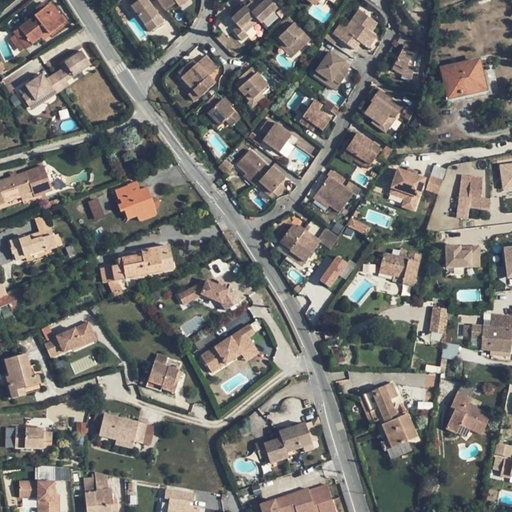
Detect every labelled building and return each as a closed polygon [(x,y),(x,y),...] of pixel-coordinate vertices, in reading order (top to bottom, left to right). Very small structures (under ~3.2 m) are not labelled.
[(130,0),(125,0),(121,3),(126,9),(130,6),(134,4),(130,0)] [(164,23),(150,4),(156,0),(130,0),(134,4),(130,6),(150,33),(164,23)] [(157,0),(165,11),(176,3),(180,0),(157,0)] [(253,1),(246,7),(245,6),(231,19),(238,27),(233,32),(241,41),(247,36),(245,33),(258,21),(261,23),(278,8),(270,0),(265,0),(258,7),(253,1)] [(49,35),(65,22),(50,4),(46,7),(42,3),(35,9),(39,13),(13,33),(26,49),(41,38),(47,33),(49,35)] [(368,49),(377,37),(370,32),(377,23),(359,10),(347,28),(339,39),(354,50),(359,43),(368,49)] [(299,29),(305,24),(293,11),(280,23),(287,30),(278,39),(282,44),(283,43),(294,54),(309,40),(299,29)] [(339,39),(347,28),(340,23),(333,34),(339,39)] [(333,34),(328,31),(323,37),(335,45),(339,39),(333,34)] [(413,67),(416,55),(426,57),(429,48),(408,38),(392,69),(403,74),(405,69),(408,64),(413,67)] [(282,44),(280,46),(291,57),(294,54),(283,43),(282,44)] [(66,81),(91,65),(81,51),(64,63),(66,66),(61,69),(46,79),(42,74),(25,86),(28,91),(21,96),(28,107),(52,91),(55,95),(69,86),(66,81)] [(349,71),(347,69),(342,66),(345,62),(330,52),(313,75),(328,86),(332,81),(339,86),(349,71)] [(195,102),(215,84),(208,76),(217,68),(205,56),(196,64),(181,77),(193,90),(188,94),(195,102)] [(178,74),(181,77),(196,64),(193,60),(178,74)] [(482,77),(481,71),(478,61),(442,69),(448,98),(485,90),(482,77)] [(261,92),(262,95),(270,88),(251,67),(238,79),(239,80),(234,85),(245,96),(248,93),(253,99),(261,92)] [(412,73),(405,69),(403,74),(402,76),(411,80),(412,73)] [(277,84),(283,90),(289,84),(283,79),(277,84)] [(332,81),(328,86),(335,91),(339,86),(332,81)] [(364,113),(373,120),(382,126),(391,115),(395,119),(402,108),(374,87),(367,98),(372,102),(364,113)] [(248,93),(245,96),(249,102),(247,104),(252,109),(265,97),(262,95),(261,92),(253,99),(248,93)] [(206,104),(210,99),(206,95),(201,99),(206,104)] [(234,112),(229,107),(222,100),(221,101),(215,95),(210,99),(206,104),(202,107),(213,119),(219,125),(225,120),(231,126),(234,124),(239,119),(240,118),(234,112)] [(225,97),(222,100),(229,107),(232,105),(225,97)] [(323,107),(336,116),(341,110),(323,98),(321,102),(325,104),(323,107)] [(316,126),(322,131),(331,119),(319,111),(322,106),(314,100),(299,122),(312,131),(316,126)] [(395,119),(391,115),(382,126),(373,120),(371,123),(384,133),(395,119)] [(215,130),(219,125),(213,119),(209,123),(215,130)] [(271,128),(275,123),(269,119),(265,124),(271,128)] [(237,126),(235,128),(243,136),(250,129),(242,121),(237,126)] [(256,136),(262,140),(279,152),(285,145),(292,135),(275,123),(271,128),(265,124),(256,136)] [(262,140),(256,136),(251,133),(248,136),(259,145),(262,140)] [(371,165),(381,149),(356,133),(343,154),(353,160),(355,156),(371,165)] [(295,138),(292,135),(285,145),(288,147),(295,138)] [(387,144),(382,153),(390,158),(395,149),(387,144)] [(255,186),(259,182),(271,168),(250,150),(236,165),(246,173),(244,176),(255,186)] [(390,158),(382,153),(378,157),(387,163),(390,158)] [(355,156),(353,160),(368,169),(371,165),(355,156)] [(226,160),(218,168),(226,175),(233,167),(226,160)] [(511,162),(499,163),(502,190),(511,188),(511,162)] [(259,182),(263,186),(271,194),(270,196),(273,199),(276,196),(278,196),(286,189),(280,184),(286,178),(272,166),(271,168),(259,182)] [(327,175),(329,177),(315,197),(324,203),(339,214),(354,193),(342,185),(346,178),(332,168),(327,175)] [(415,211),(426,178),(398,169),(392,188),(393,188),(391,194),(406,199),(403,207),(415,211)] [(42,197),(36,179),(28,181),(25,172),(17,175),(10,178),(0,181),(0,204),(21,197),(29,194),(30,198),(32,201),(42,198),(42,197)] [(461,175),(461,181),(482,183),(483,177),(461,175)] [(427,190),(439,194),(444,180),(431,176),(427,190)] [(482,183),(461,181),(458,217),(466,218),(467,206),(490,209),(491,200),(481,199),(482,183)] [(137,183),(129,186),(132,194),(140,191),(137,183)] [(129,186),(115,191),(118,199),(119,198),(124,211),(127,220),(137,216),(139,221),(140,222),(154,217),(156,215),(154,210),(157,209),(158,208),(159,204),(159,202),(158,200),(154,198),(151,198),(148,188),(140,191),(132,194),(129,186)] [(263,186),(260,190),(269,197),(270,196),(271,194),(263,186)] [(59,200),(55,188),(41,193),(42,197),(42,198),(45,205),(59,200)] [(315,197),(313,199),(322,205),(324,203),(315,197)] [(119,198),(118,199),(115,200),(121,213),(124,211),(119,198)] [(88,202),(95,221),(105,218),(97,199),(88,202)] [(503,201),(491,200),(490,209),(502,210),(503,201)] [(511,201),(503,201),(502,210),(511,210),(511,201)] [(39,232),(51,229),(47,216),(35,220),(39,232)] [(347,225),(368,235),(371,228),(351,218),(347,225)] [(304,233),(297,228),(293,225),(290,229),(285,226),(276,238),(281,241),(280,243),(291,251),(287,256),(303,267),(317,246),(302,235),(304,233)] [(317,246),(319,243),(320,241),(317,239),(308,232),(304,230),(299,226),(297,228),(304,233),(302,235),(317,246)] [(320,241),(319,243),(330,250),(339,237),(325,228),(317,239),(320,241)] [(12,254),(13,254),(15,262),(26,258),(25,257),(45,250),(46,251),(57,247),(53,236),(53,235),(51,229),(39,232),(29,236),(19,240),(19,239),(9,242),(12,248),(10,249),(12,254)] [(268,251),(273,248),(269,241),(264,245),(268,251)] [(456,247),(456,246),(447,246),(447,267),(480,267),(480,247),(461,247),(461,251),(456,251),(456,247)] [(161,265),(158,248),(142,251),(142,254),(122,258),(123,265),(112,267),(115,281),(116,280),(151,274),(149,267),(161,265)] [(400,250),(398,257),(407,259),(409,252),(400,250)] [(393,276),(392,280),(392,282),(413,287),(421,254),(409,252),(407,259),(398,257),(384,253),(379,273),(393,276)] [(319,281),(328,288),(345,265),(337,258),(319,281)] [(108,282),(115,281),(112,267),(100,269),(103,283),(108,282)] [(122,294),(116,280),(115,281),(108,282),(114,297),(122,294)] [(211,282),(178,299),(184,309),(204,298),(211,282)] [(230,291),(211,282),(204,298),(223,306),(230,291)] [(0,307),(26,296),(22,288),(7,294),(0,297),(0,307)] [(445,334),(448,311),(449,309),(433,307),(429,332),(445,334)] [(490,327),(511,328),(511,315),(491,314),(490,327)] [(74,330),(81,349),(97,343),(89,324),(74,330)] [(482,339),(482,350),(511,352),(511,336),(511,328),(490,327),(483,326),(464,325),(463,336),(471,336),(471,338),(482,339)] [(230,341),(242,359),(247,365),(260,356),(249,340),(254,336),(249,328),(230,341)] [(56,343),(62,356),(81,349),(74,330),(54,339),(56,343)] [(202,357),(213,376),(242,359),(230,341),(202,357)] [(440,374),(442,359),(444,343),(429,342),(427,355),(425,370),(425,372),(426,373),(438,374),(440,374)] [(56,343),(45,347),(51,361),(62,356),(56,343)] [(444,343),(442,359),(446,359),(457,361),(460,345),(444,343)] [(409,368),(425,370),(427,355),(412,353),(409,368)] [(26,354),(4,360),(9,376),(6,377),(12,399),(25,395),(23,388),(40,383),(38,375),(32,377),(26,354)] [(175,381),(178,371),(154,363),(148,382),(161,386),(161,389),(174,393),(178,382),(175,381)] [(426,373),(425,372),(403,372),(402,385),(425,388),(426,376),(426,373)] [(373,388),(374,390),(392,383),(391,380),(373,388)] [(457,392),(469,397),(474,386),(462,381),(457,392)] [(42,390),(40,383),(23,388),(25,395),(42,390)] [(382,426),(388,440),(391,448),(416,437),(407,415),(397,419),(389,399),(397,396),(392,383),(374,390),(363,395),(374,421),(382,418),(385,424),(382,426)] [(142,399),(146,387),(135,384),(131,395),(142,399)] [(427,388),(426,396),(434,397),(435,389),(427,388)] [(460,425),(470,430),(481,435),(490,415),(466,404),(469,397),(457,392),(450,407),(456,409),(446,429),(457,434),(457,432),(460,425)] [(374,421),(363,395),(359,397),(370,423),(374,421)] [(147,422),(138,419),(137,422),(104,414),(98,413),(96,425),(101,426),(99,436),(116,440),(133,444),(134,442),(142,444),(147,424),(147,422)] [(76,423),(76,436),(86,436),(85,423),(76,423)] [(147,424),(142,444),(151,446),(155,426),(147,424)] [(262,442),(254,444),(258,460),(266,458),(268,465),(286,459),(284,453),(310,445),(304,424),(276,432),(278,440),(263,444),(262,442)] [(460,425),(457,432),(467,437),(470,430),(460,425)] [(15,428),(15,436),(25,437),(25,428),(15,428)] [(42,452),(51,452),(52,432),(44,432),(44,429),(25,428),(25,437),(15,436),(15,448),(42,449),(42,452)] [(132,449),(133,444),(116,440),(115,445),(132,449)] [(384,450),(391,448),(388,440),(381,443),(384,450)] [(511,447),(511,446),(497,445),(496,445),(494,454),(510,458),(511,447)] [(500,476),(509,478),(509,475),(511,476),(511,460),(504,459),(500,476)] [(84,482),(86,511),(117,511),(117,504),(113,505),(112,489),(108,489),(107,475),(95,472),(95,477),(96,481),(84,482)] [(61,511),(57,481),(19,480),(19,499),(36,499),(37,511),(61,511)] [(310,492),(309,488),(274,499),(278,511),(336,511),(327,486),(310,492)] [(198,511),(199,507),(193,506),(194,494),(171,490),(169,503),(167,511),(198,511)] [(278,511),(274,499),(273,496),(258,502),(261,511),(278,511)]
